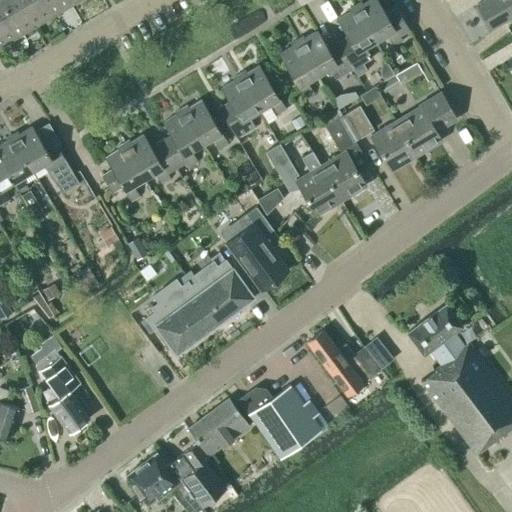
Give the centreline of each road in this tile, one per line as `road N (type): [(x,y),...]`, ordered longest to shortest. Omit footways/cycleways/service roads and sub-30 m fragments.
road 1 (residential): [(37,502),(511,155)]
road 2 (residential): [(168,0),(0,98)]
road 3 (residential): [(511,143),(421,0)]
